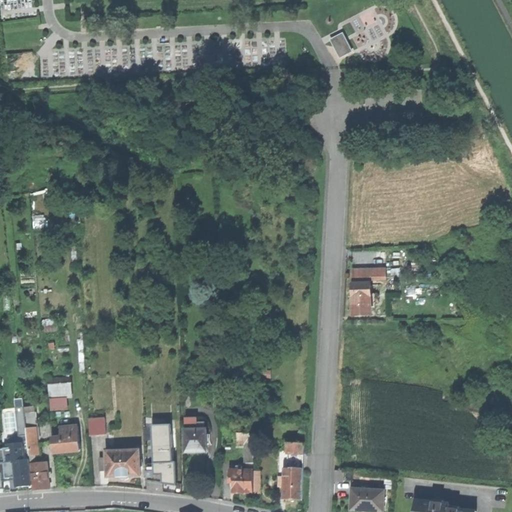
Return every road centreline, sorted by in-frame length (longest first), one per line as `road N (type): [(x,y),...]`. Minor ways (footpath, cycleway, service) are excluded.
road 1 (track): [(0,93),(333,76),(339,113)]
road 2 (tertiary): [(231,511),(145,499),(0,504)]
